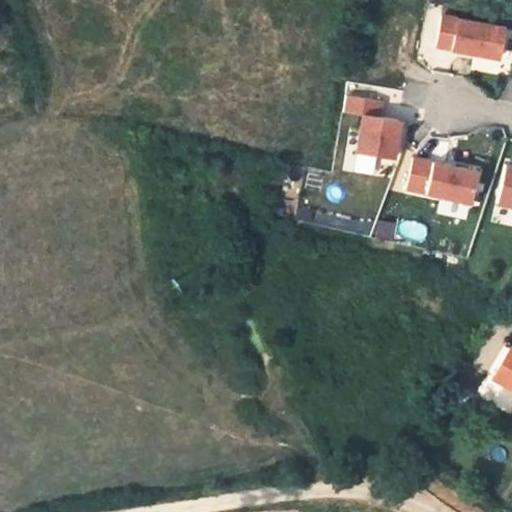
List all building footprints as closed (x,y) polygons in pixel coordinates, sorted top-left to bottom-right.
[(496,59),(501,28),(440,17),(434,47),(468,54),(496,59)] [(379,115),(382,99),(347,93),(344,109),(364,113),(357,151),(393,157),(400,119),(379,115)] [(469,198),(476,168),(411,154),(405,185),(469,198)] [(511,165),(502,164),(495,204),(511,207),(511,165)] [(390,239),(393,222),(376,219),(373,236),(390,239)] [(423,243),(428,226),(401,219),(396,235),(423,243)] [(511,349),(508,347),(490,377),(511,389),(511,349)]
